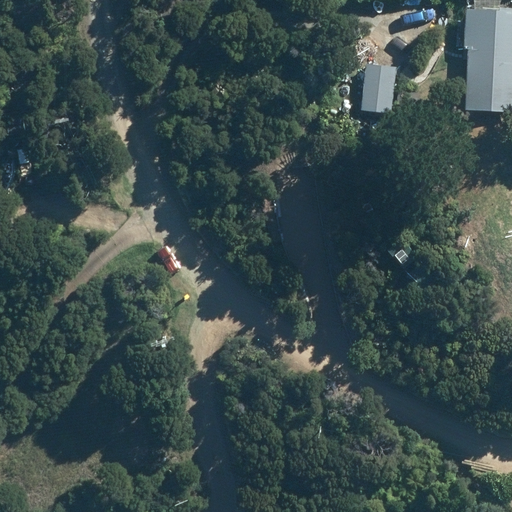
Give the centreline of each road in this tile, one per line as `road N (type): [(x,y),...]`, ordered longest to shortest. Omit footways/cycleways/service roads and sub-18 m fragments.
road 1 (unclassified): [(511,437),(438,430),(214,298)]
road 2 (unclassified): [(214,298),(157,202),(93,0)]
road 3 (unclassified): [(224,511),(200,400),(214,298)]
